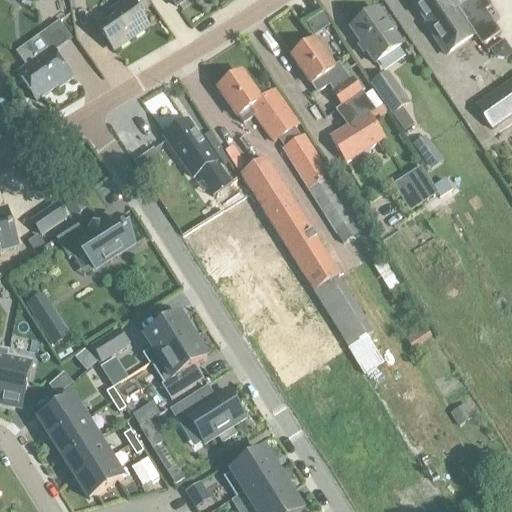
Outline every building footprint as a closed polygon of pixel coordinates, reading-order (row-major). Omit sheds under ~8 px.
[(170,0),(177,9),(189,0),(170,0)] [(450,57),(474,40),(445,0),(411,0),(410,0),(450,57)] [(476,38),(482,46),(500,34),(487,15),(488,15),(485,11),(491,8),(485,0),(445,0),(474,40),(476,38)] [(128,3),(96,26),(114,52),(147,29),(128,3)] [(378,12),(351,30),(375,65),(402,47),(378,12)] [(507,61),(511,57),(511,53),(504,42),(490,52),(495,60),(507,61)] [(316,43),(292,59),(311,87),(312,86),(318,94),(330,86),(335,94),(333,95),(343,109),(362,95),(352,82),(350,83),(338,67),(334,70),(316,43)] [(53,52),(18,76),(36,103),(57,88),(59,90),(72,80),(53,52)] [(456,71),(443,81),(454,96),(467,86),(456,71)] [(298,128),(274,94),(262,103),(242,75),(219,91),(238,119),(239,118),(244,125),(256,117),(275,144),(298,128)] [(387,76),(373,86),(393,116),(405,133),(414,127),(402,109),(408,106),(387,76)] [(511,82),(476,108),(492,130),(511,116),(511,82)] [(369,116),(331,139),(346,165),(385,141),(369,116)] [(213,198),(231,186),(188,124),(165,140),(194,181),(199,177),(213,198)] [(413,147),(431,172),(444,163),(426,138),(413,147)] [(154,152),(135,165),(144,179),(163,165),(154,152)] [(393,188),(410,215),(439,196),(421,169),(393,188)] [(265,172),(247,183),(270,220),(288,209),(265,172)] [(465,201),(429,224),(441,243),(477,220),(465,201)] [(32,223),(41,237),(68,219),(59,205),(32,223)] [(221,232),(204,242),(223,272),(250,255),(232,226),(242,219),(234,207),(214,220),(221,232)] [(0,214),(0,255),(18,251),(6,212),(0,214)] [(95,270),(133,246),(126,235),(123,230),(122,230),(116,219),(100,229),(98,227),(90,233),(91,235),(87,237),(79,226),(56,241),(68,261),(83,251),(95,270)] [(477,220),(441,243),(453,261),(489,238),(477,220)] [(489,238),(453,261),(464,279),(500,257),(489,238)] [(250,255),(223,272),(242,302),(259,291),(266,303),(287,290),(279,278),(269,284),(250,255)] [(419,257),(409,263),(413,271),(424,264),(419,257)] [(511,275),(500,257),(464,279),(477,298),(511,275)] [(331,271),(310,283),(356,365),(377,353),(331,271)] [(432,289),(422,296),(426,303),(437,297),(432,289)] [(437,297),(426,303),(431,311),(442,304),(437,297)] [(68,338),(51,311),(37,320),(54,347),(68,338)] [(293,311),(260,332),(274,354),(293,342),(302,355),(332,336),(323,321),(306,331),(293,311)] [(437,359),(446,353),(422,316),(404,329),(446,392),(455,386),(437,359)] [(187,330),(180,318),(146,340),(152,350),(143,357),(149,367),(151,366),(197,337),(191,328),(187,330)] [(102,364),(128,348),(118,333),(93,349),(102,364)] [(203,346),(197,337),(151,366),(164,387),(207,360),(200,349),(199,348),(203,346)] [(313,374),(295,386),(308,407),(344,384),(330,363),(334,361),(326,348),(305,361),(313,374)] [(511,348),(499,357),(511,376),(511,348)] [(511,376),(499,357),(481,368),(504,404),(511,398),(511,376)] [(381,361),(370,367),(374,374),(375,375),(386,368),(385,367),(381,361)] [(0,403),(8,405),(8,407),(22,410),(31,370),(31,367),(7,362),(6,365),(0,393),(0,403)] [(481,368),(463,380),(490,424),(491,423),(486,415),(504,404),(481,368)] [(73,384),(64,374),(49,387),(58,398),(73,384)] [(467,389),(450,400),(472,435),(490,424),(463,380),(462,381),(467,389)] [(344,384),(308,407),(321,428),(357,405),(344,384)] [(113,404),(120,400),(113,390),(106,394),(113,404)] [(199,410),(192,399),(171,412),(180,427),(189,421),(203,444),(205,446),(218,438),(223,445),(236,436),(231,429),(245,421),(227,392),(215,400),(199,410)] [(120,400),(113,404),(119,415),(126,410),(120,400)] [(450,400),(430,412),(446,438),(434,445),(447,466),(459,458),(452,448),(472,435),(450,400)] [(39,423),(52,443),(86,421),(73,401),(39,423)] [(133,417),(140,429),(161,416),(154,404),(133,417)] [(86,421),(52,443),(64,462),(98,441),(86,421)] [(370,431),(359,436),(367,453),(378,448),(370,431)] [(124,437),(130,447),(137,443),(131,433),(124,437)] [(64,462),(76,481),(110,460),(98,441),(64,462)] [(143,453),(137,443),(130,447),(137,458),(143,453)] [(427,449),(416,455),(421,463),(432,456),(427,449)] [(236,499),(277,473),(265,453),(232,474),(223,479),(236,499)] [(387,456),(353,478),(366,498),(399,476),(387,456)] [(501,457),(492,465),(497,472),(507,463),(501,457)] [(110,460),(76,481),(89,501),(123,480),(110,460)] [(446,466),(436,473),(440,480),(451,473),(446,466)] [(277,473),(236,499),(237,500),(245,495),(255,511),(260,511),(290,493),(277,473)] [(399,476),(366,498),(374,511),(390,511),(413,498),(399,476)] [(185,494),(190,502),(203,494),(198,486),(185,494)] [(302,511),(290,493),(260,511),(302,511)] [(413,498),(390,511),(440,511),(434,502),(421,511),(413,498)]
